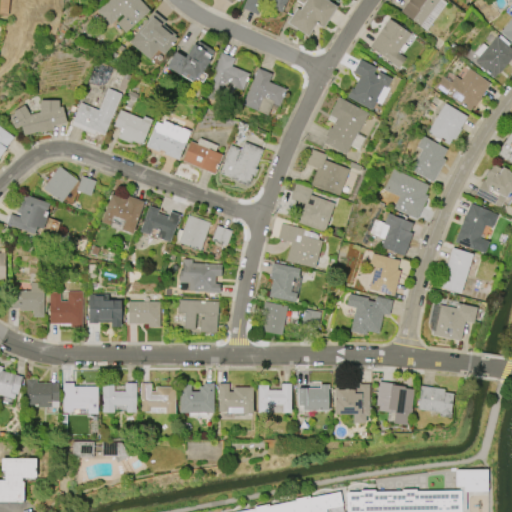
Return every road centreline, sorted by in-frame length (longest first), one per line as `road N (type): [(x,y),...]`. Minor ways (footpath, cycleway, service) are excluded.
road 1 (residential): [(0,335),(43,354),(235,356),(257,218),(320,72),(371,0)]
road 2 (residential): [(404,357),(430,247),(474,152),(511,96)]
road 3 (residential): [(0,185),(29,159),(62,149),(257,218)]
road 4 (residential): [(235,356),(472,364)]
road 5 (residential): [(174,0),(320,72)]
